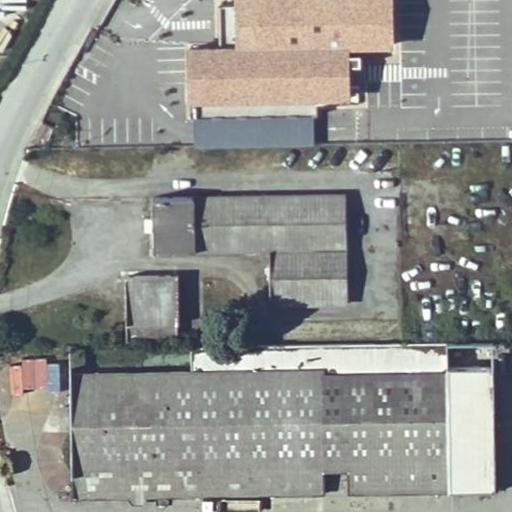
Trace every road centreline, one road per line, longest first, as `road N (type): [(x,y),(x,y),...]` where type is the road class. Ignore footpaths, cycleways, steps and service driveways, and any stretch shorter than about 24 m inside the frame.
road 1 (unclassified): [(78,0),(0,140)]
road 2 (unknown): [(0,503),(121,511)]
